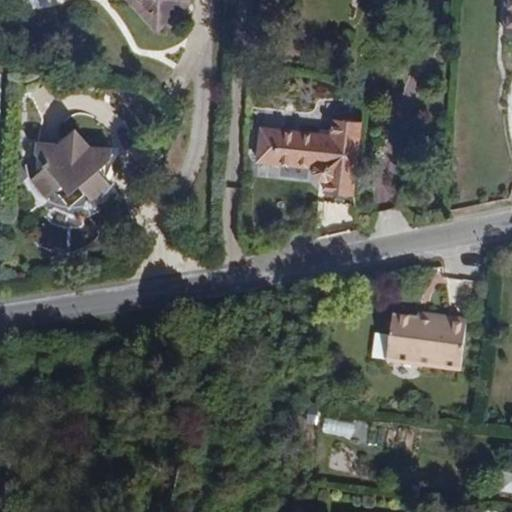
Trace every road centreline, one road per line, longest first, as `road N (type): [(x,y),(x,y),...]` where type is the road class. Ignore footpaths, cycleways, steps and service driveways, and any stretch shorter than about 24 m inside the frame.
road 1 (unclassified): [(0,320),(308,268),(511,220)]
road 2 (unknown): [(396,247),(398,127),(431,62),(444,0)]
